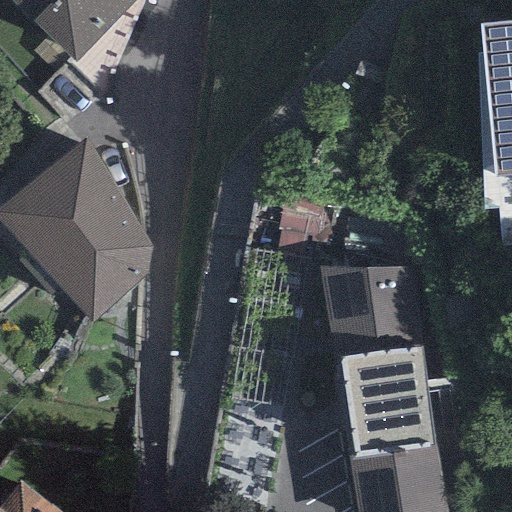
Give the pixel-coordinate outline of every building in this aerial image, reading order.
[(138,4),(133,0),(5,0),(73,68),(138,4)] [(511,24),(478,28),(493,180),(511,177),(511,24)] [(82,149),(0,209),(0,231),(91,327),(145,279),(150,251),(82,149)] [(448,511),(417,268),(308,270),(346,511),(448,511)] [(236,407),(219,497),(266,505),(283,415),(236,407)] [(50,511),(20,487),(0,511),(50,511)]
